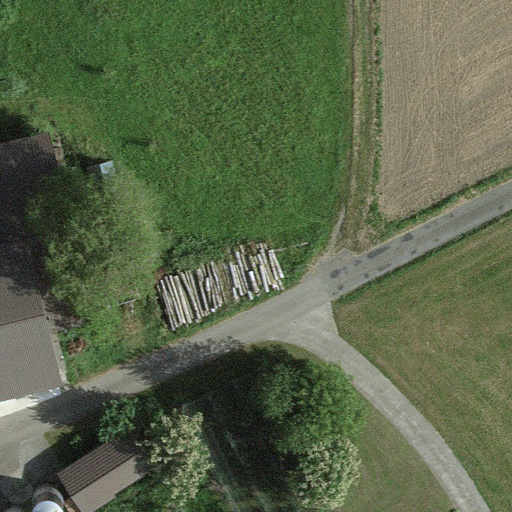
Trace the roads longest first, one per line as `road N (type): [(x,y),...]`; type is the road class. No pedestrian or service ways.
road 1 (track): [(481,511),(412,422),(296,312)]
road 2 (track): [(511,205),(296,312)]
